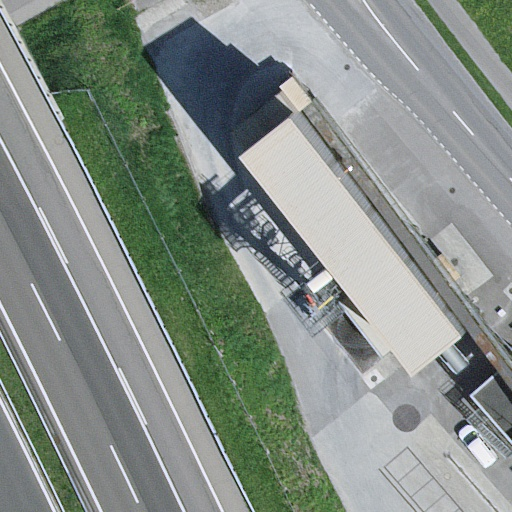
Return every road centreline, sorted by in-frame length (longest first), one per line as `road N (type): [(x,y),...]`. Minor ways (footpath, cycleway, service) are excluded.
road 1 (motorway): [(146,511),(0,221)]
road 2 (primary): [(362,0),(511,169)]
